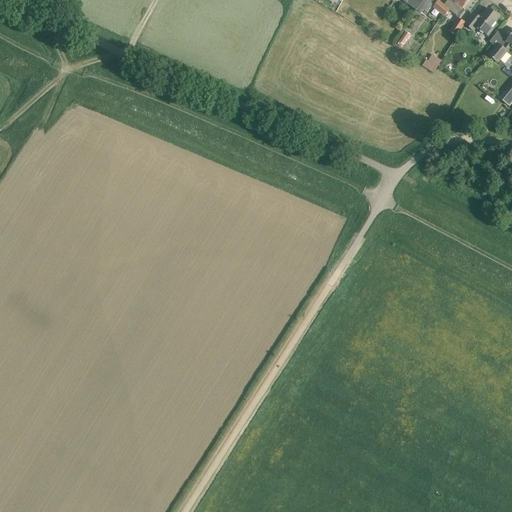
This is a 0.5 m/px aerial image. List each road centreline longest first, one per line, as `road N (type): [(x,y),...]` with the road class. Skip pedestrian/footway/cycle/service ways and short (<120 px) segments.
road 1 (track): [(0,39),(363,190),(511,271)]
road 2 (unclassified): [(397,175),(13,0)]
road 3 (unclassified): [(184,511),(397,175)]
road 4 (track): [(120,51),(67,73),(13,120)]
road 5 (unclassified): [(397,175),(452,140),(511,144)]
